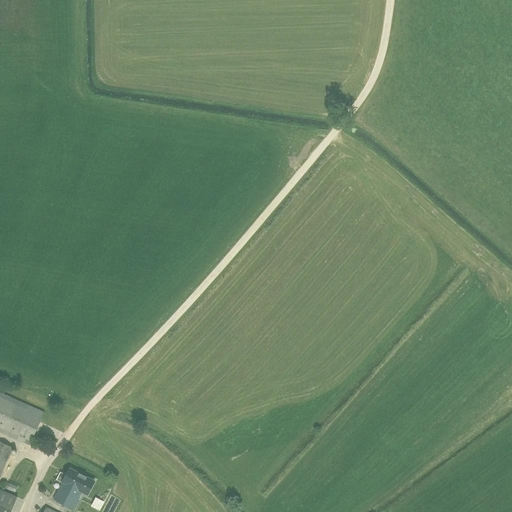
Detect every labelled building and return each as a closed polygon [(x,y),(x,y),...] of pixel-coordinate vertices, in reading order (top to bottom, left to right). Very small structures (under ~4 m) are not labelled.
[(44,413),(0,393),(0,431),(30,445),(44,413)] [(0,474),(13,448),(0,441),(0,474)] [(54,499),(73,509),(82,492),(87,495),(95,481),(70,468),(66,474),(61,471),(57,479),(62,482),(54,499)] [(4,488),(13,491),(15,485),(7,482),(4,488)] [(10,511),(17,497),(0,489),(0,511),(10,511)]
